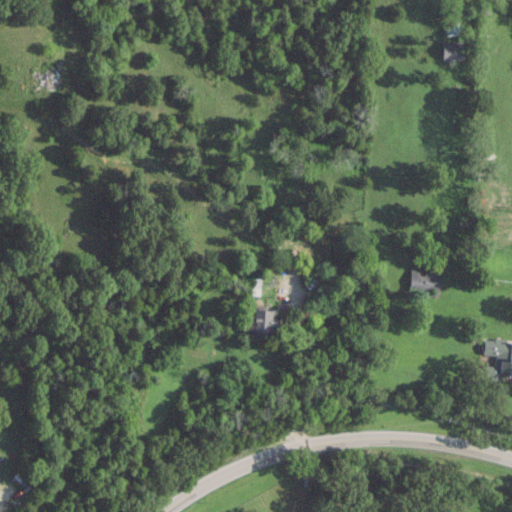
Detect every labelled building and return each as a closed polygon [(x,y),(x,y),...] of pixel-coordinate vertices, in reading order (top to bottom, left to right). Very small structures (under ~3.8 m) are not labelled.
[(439,59),(462,59),(462,41),(439,41),(439,59)] [(481,188),(473,188),(473,242),(481,242),(481,188)] [(435,295),(436,271),(407,270),(407,294),(435,295)] [(262,277),(248,277),(248,295),(262,295),(262,277)] [(275,309),(248,309),(248,332),(275,332),(275,309)] [(480,355),(495,355),(494,365),(477,365),(476,379),(495,379),(496,376),(511,377),(511,369),(511,339),(480,338),(480,355)]
